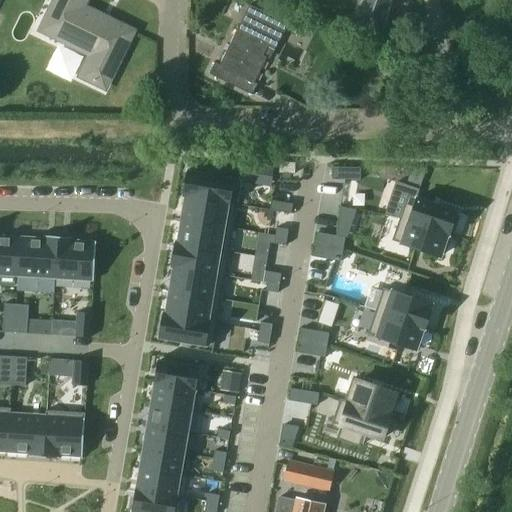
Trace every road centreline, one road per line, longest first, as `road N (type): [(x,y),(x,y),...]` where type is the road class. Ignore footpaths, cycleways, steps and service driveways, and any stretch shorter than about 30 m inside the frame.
road 1 (residential): [(511,137),(166,124),(169,0)]
road 2 (residential): [(0,204),(158,212),(104,511)]
road 3 (residential): [(253,511),(314,161)]
road 4 (tertiary): [(439,511),(511,282)]
